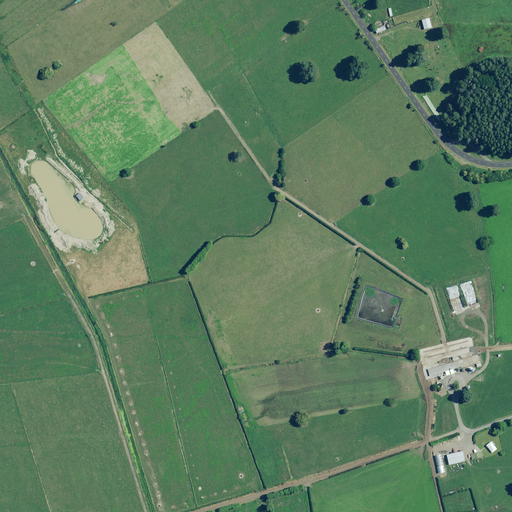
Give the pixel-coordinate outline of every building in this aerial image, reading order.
[(432,27),(429,18),(422,20),(424,29),(432,27)] [(387,29),(385,25),(375,29),(377,33),(387,29)] [(460,367),(458,361),(428,370),(430,376),(445,372),(446,376),(457,373),(456,370),(454,371),(453,369),(460,367)] [(497,449),(491,442),(486,446),(492,453),(497,449)] [(465,461),(463,451),(447,455),(449,465),(465,461)] [(483,457),(481,451),(470,454),(472,460),(483,457)]
